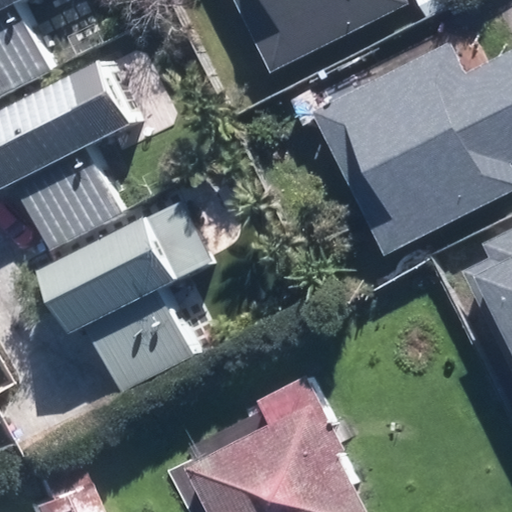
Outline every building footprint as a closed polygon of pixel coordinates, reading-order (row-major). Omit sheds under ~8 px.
[(0,0),(0,13),(27,0),(0,0)] [(239,0),(274,71),(418,2),(417,0),(239,0)] [(427,0),(434,14),(462,0),(427,0)] [(0,94),(55,68),(33,23),(0,38),(0,94)] [(451,43),(313,110),(386,259),(511,198),(511,182),(505,169),(511,165),(511,48),(465,71),(451,43)] [(140,124),(109,60),(0,112),(0,182),(4,189),(140,124)] [(60,245),(136,208),(114,162),(38,199),(60,245)] [(228,259),(197,195),(60,261),(91,325),(228,259)] [(493,260),(469,272),(511,358),(511,229),(485,243),(493,260)] [(134,385),(210,348),(188,302),(112,339),(134,385)] [(201,458),(216,499),(222,511),(389,511),(318,375),(266,402),(275,420),(201,458)] [(35,496),(41,511),(106,511),(90,473),(35,496)]
